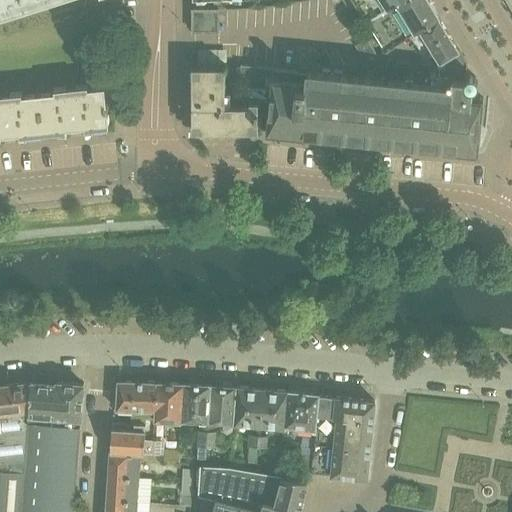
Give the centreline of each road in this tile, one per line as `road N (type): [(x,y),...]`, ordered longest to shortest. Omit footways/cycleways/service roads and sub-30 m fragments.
road 1 (unclassified): [(160,170),(466,198),(511,218)]
road 2 (residential): [(104,346),(393,361)]
road 3 (residential): [(335,511),(339,495),(373,502),(393,361)]
road 4 (unclassified): [(160,170),(166,0)]
road 5 (residential): [(104,346),(91,511)]
road 6 (unclassified): [(0,186),(160,170)]
road 7 (residential): [(511,379),(393,361)]
